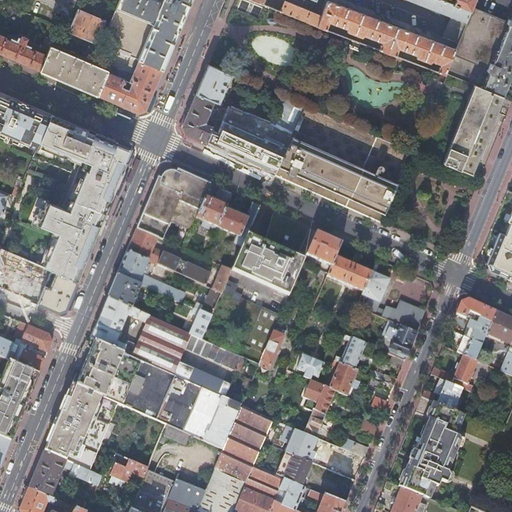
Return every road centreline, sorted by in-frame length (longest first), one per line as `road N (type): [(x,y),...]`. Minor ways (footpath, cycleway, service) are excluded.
road 1 (secondary): [(457,275),(155,140)]
road 2 (residential): [(359,511),(457,275)]
road 3 (secondary): [(77,330),(155,140)]
road 4 (secondary): [(1,511),(77,330)]
road 5 (secondary): [(0,74),(155,140)]
road 6 (secondary): [(155,140),(214,0)]
road 7 (residential): [(457,275),(511,143)]
